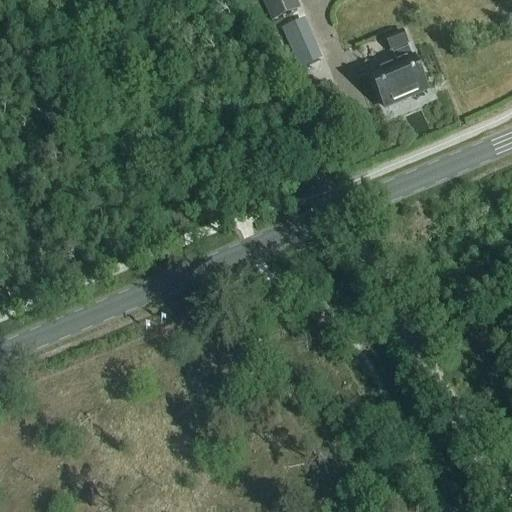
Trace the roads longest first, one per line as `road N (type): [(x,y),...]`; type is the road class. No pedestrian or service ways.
road 1 (secondary): [(0,354),(511,140)]
road 2 (track): [(350,223),(511,508)]
road 3 (track): [(98,0),(147,68),(219,226)]
